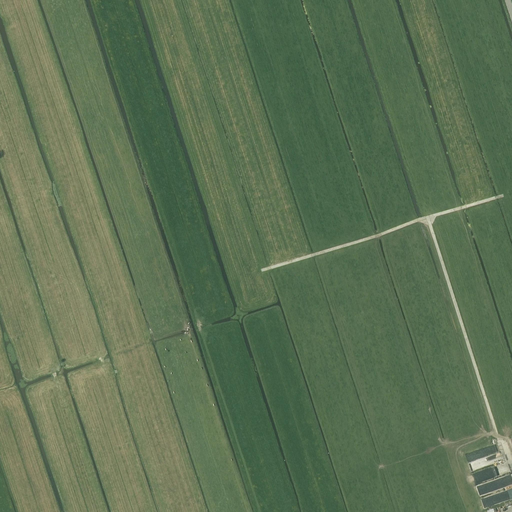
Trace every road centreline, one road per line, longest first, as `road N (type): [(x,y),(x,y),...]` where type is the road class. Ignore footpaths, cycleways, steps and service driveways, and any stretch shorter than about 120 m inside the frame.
road 1 (track): [(264,270),(502,196)]
road 2 (track): [(508,452),(427,218)]
